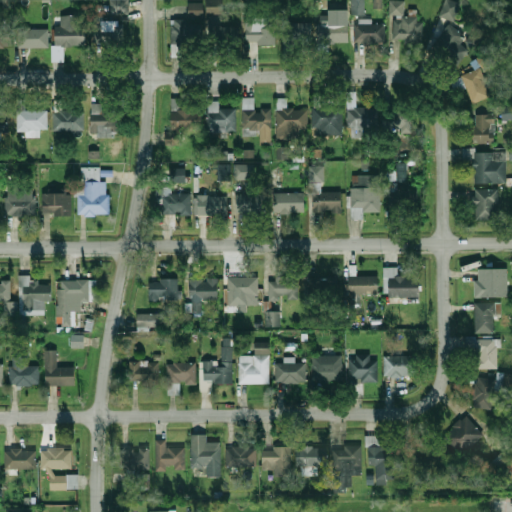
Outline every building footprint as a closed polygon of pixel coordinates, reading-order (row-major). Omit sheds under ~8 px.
[(110,0),(110,14),(128,14),(128,0),(110,0)] [(222,13),(222,0),(205,0),(206,14),(222,13)] [(364,0),(351,0),(351,14),(364,14),(364,0)] [(388,0),(388,14),(403,14),(404,0),(388,0)] [(458,1),(453,0),(443,0),(439,17),(453,20),(458,1)] [(203,1),(188,2),(188,17),(203,17),(203,1)] [(53,61),(63,61),(62,45),(81,45),(81,14),(59,15),(60,25),(53,25),(53,61)] [(392,40),(422,41),(422,17),(393,16),(392,40)] [(273,43),(273,18),(245,19),(246,43),(273,43)] [(370,23),(371,18),(355,18),(354,43),(384,43),(384,23),(370,23)] [(186,19),(170,19),(171,56),(184,56),(184,36),(199,36),(199,26),(186,27),(186,19)] [(93,40),(119,41),(119,21),(94,20),(93,40)] [(348,21),(318,22),(318,42),(348,42),(348,21)] [(310,44),(311,23),(283,22),(282,43),(310,44)] [(468,50),(459,43),(464,37),(448,23),(433,42),(458,63),(468,50)] [(208,40),(236,41),(237,26),(209,25),(208,40)] [(0,27),(0,47),(11,47),(10,27),(0,27)] [(17,28),(18,47),(48,47),(48,28),(17,28)] [(463,77),(481,70),(492,98),(475,105),(463,77)] [(201,129),(201,108),(180,109),(179,97),(170,98),(171,129),(201,129)] [(271,109),(254,109),(254,97),(242,97),(241,129),(259,129),(259,143),(270,143),(271,109)] [(308,129),(307,108),(287,108),(286,97),(275,98),(276,138),(297,138),(297,129),(308,129)] [(17,131),(25,131),(25,136),(39,137),(39,128),(47,128),(47,111),(24,111),(25,100),(17,100),(17,131)] [(218,108),(218,101),(206,101),(207,132),(236,131),(235,108),(218,108)] [(347,128),(351,128),(351,137),(364,137),(364,127),(372,127),(372,106),(356,106),(356,101),(347,101),(347,128)] [(102,103),(90,103),(90,136),(116,136),(117,111),(102,111),(102,103)] [(502,120),(511,118),(511,104),(500,107),(502,120)] [(341,135),(342,106),(312,105),(311,127),(319,127),(318,134),(341,135)] [(52,130),(83,130),(83,110),(52,110),(52,130)] [(392,112),(411,112),(411,133),(392,133),(392,112)] [(0,131),(2,131),(2,123),(8,123),(8,113),(0,113),(0,131)] [(473,143),(494,143),(494,113),(473,114),(473,143)] [(165,143),(178,143),(178,132),(164,132),(165,143)] [(472,183),(505,183),(505,160),(492,160),(492,152),(472,152),(472,183)] [(385,190),(407,189),(406,162),(395,162),(396,170),(385,171),(385,190)] [(229,163),(215,164),(216,180),(229,179),(229,163)] [(254,164),(233,163),(233,179),(253,179),(254,164)] [(323,166),(309,166),(309,212),(341,212),(341,191),(323,191),(323,166)] [(108,215),(108,181),(99,181),(99,167),(83,167),(83,195),(77,195),(77,215),(108,215)] [(173,167),(173,181),(185,181),(185,167),(173,167)] [(362,219),(363,211),(379,212),(380,175),(351,174),(350,219),(362,219)] [(34,189),(19,189),(19,184),(5,184),(6,215),(34,215),(34,189)] [(475,219),(498,219),(497,188),(474,189),(475,219)] [(272,213),(304,212),(303,191),(271,192),(272,213)] [(191,193),(174,192),(173,214),(190,214),(191,193)] [(71,214),(71,193),(42,193),(42,214),(71,214)] [(236,211),(263,210),(263,193),(235,194),(236,211)] [(226,195),(195,195),(195,215),(227,214),(226,195)] [(419,296),(418,276),(397,276),(397,266),(383,267),(383,296),(419,296)] [(474,297),(507,296),(507,268),(477,268),(477,279),(474,279),(474,297)] [(378,293),(377,275),(348,275),(348,294),(378,293)] [(0,300),(3,300),(3,315),(17,315),(17,314),(45,313),(45,300),(51,300),(50,284),(37,284),(37,276),(18,276),(18,301),(10,301),(10,280),(1,280),(1,282),(0,282),(0,300)] [(257,276),(227,277),(227,305),(246,305),(246,295),(257,295),(257,276)] [(307,277),(308,298),(336,297),(336,276),(307,277)] [(268,277),(268,300),(279,300),(280,297),(298,297),(298,278),(268,277)] [(218,299),(217,278),(190,278),(191,312),(202,312),(202,299),(218,299)] [(96,279),(57,279),(57,325),(75,325),(75,311),(80,311),(80,301),(96,301),(96,279)] [(148,279),(149,300),(182,299),(181,290),(177,290),(177,279),(148,279)] [(474,302),(474,332),(493,332),(493,302),(474,302)] [(280,326),(279,310),(264,311),(265,326),(280,326)] [(137,329),(160,329),(160,313),(137,313),(137,329)] [(495,338),(476,339),(477,368),(496,368),(495,338)] [(238,383),(269,383),(269,342),(254,342),(254,354),(239,354),(238,383)] [(46,385),(73,385),(73,366),(57,366),(57,349),(46,349),(46,385)] [(310,356),(311,382),(342,380),(342,354),(310,356)] [(348,356),(348,383),(377,382),(377,360),(370,360),(370,355),(348,356)] [(383,356),(383,376),(415,376),(415,355),(383,356)] [(274,382),(305,383),(305,362),(295,362),(295,357),(283,357),(283,363),(275,362),(274,382)] [(159,360),(129,360),(129,383),(159,383),(159,360)] [(233,382),(233,360),(201,360),(200,391),(212,391),(212,382),(233,382)] [(10,362),(10,385),(41,385),(41,362),(10,362)] [(167,362),(167,394),(180,394),(180,383),(195,383),(195,362),(167,362)] [(473,407),(491,409),(493,389),(511,391),(511,373),(496,371),(495,378),(476,376),(473,407)] [(482,434),(465,414),(442,435),(460,454),(482,434)] [(222,476),(222,443),(207,443),(207,434),(191,434),(191,467),(207,467),(207,476),(222,476)] [(167,447),(167,440),(156,440),(156,469),(186,469),(186,447),(167,447)] [(361,471),(360,444),(343,445),(343,449),(331,449),(332,472),(361,471)] [(257,446),(228,446),(228,466),(257,466),(257,446)] [(261,449),(261,469),(274,469),(274,475),(290,475),(290,446),(272,446),(272,449),(261,449)] [(325,446),(296,446),(296,466),(325,466),(325,446)] [(375,464),(375,485),(386,484),(386,479),(395,479),(394,446),(367,447),(368,465),(375,464)] [(150,448),(118,448),(118,469),(150,469),(150,448)] [(36,469),(36,449),(5,449),(5,469),(36,469)] [(41,469),(73,469),(73,449),(41,449),(41,469)] [(508,483),(511,479),(511,457),(504,449),(489,462),(508,483)] [(51,489),(78,489),(78,475),(51,475),(51,489)]
